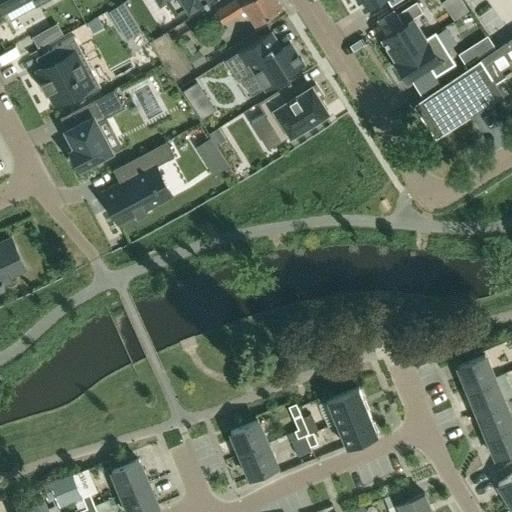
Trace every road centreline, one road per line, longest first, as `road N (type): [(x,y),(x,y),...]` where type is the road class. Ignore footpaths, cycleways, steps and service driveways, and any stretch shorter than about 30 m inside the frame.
road 1 (residential): [(511,154),(436,194),(417,179),(305,0)]
road 2 (residential): [(235,511),(426,431)]
